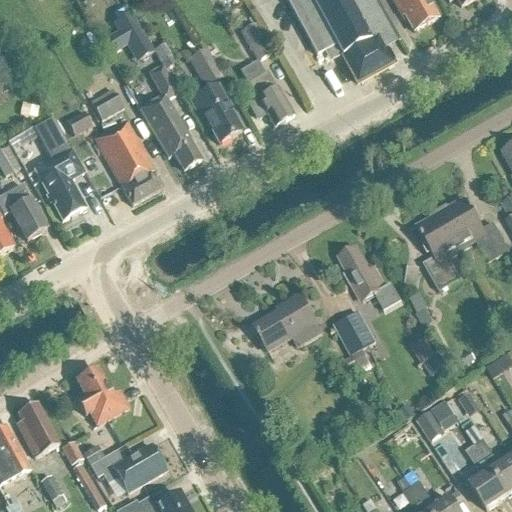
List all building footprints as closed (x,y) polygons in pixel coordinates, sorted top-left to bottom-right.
[(370,0),(282,0),(316,61),(335,50),(356,88),(391,68),(377,42),(391,34),(370,0)] [(393,0),(395,4),(391,6),(400,22),(404,19),(413,37),(437,24),(427,7),(430,6),(427,0),(393,0)] [(460,12),(475,4),(473,0),(444,0),(448,7),(455,3),(460,12)] [(131,17),(113,28),(123,44),(126,42),(135,57),(149,49),(131,17)] [(258,66),(273,57),(256,29),(241,37),(258,66)] [(166,49),(155,54),(161,68),(173,62),(166,49)] [(225,84),(209,56),(189,66),(205,95),(225,84)] [(168,164),(174,161),(183,177),(200,167),(188,146),(190,145),(173,116),(172,117),(166,107),(178,100),(163,73),(150,80),(162,103),(140,116),(149,131),(148,131),(168,164)] [(258,124),(266,119),(273,133),(293,121),(277,93),(276,94),(266,77),(246,88),(256,105),(250,109),(249,112),(255,123),(258,124)] [(205,131),(207,130),(218,150),(241,137),(225,107),(223,108),(215,94),(190,107),(200,124),(201,123),(205,131)] [(92,108),(102,126),(125,114),(114,96),(92,108)] [(85,117),(67,127),(75,141),(92,132),(85,117)] [(53,125),(34,136),(52,167),(35,176),(48,200),(47,203),(49,207),(53,207),(63,226),(68,223),(71,224),(78,220),(79,217),(84,214),(69,186),(83,179),(71,156),(53,125)] [(136,186),(146,204),(159,196),(149,179),(153,177),(126,128),(109,137),(121,159),(122,158),(137,185),(136,186)] [(94,146),(131,212),(146,204),(136,186),(137,185),(122,158),(121,159),(109,137),(94,146)] [(511,152),(502,158),(511,175),(511,152)] [(0,157),(0,173),(5,182),(20,174),(8,153),(0,157)] [(10,217),(27,246),(46,235),(30,205),(29,206),(21,191),(0,203),(0,215),(3,221),(10,217)] [(511,201),(501,208),(509,222),(511,220),(511,201)] [(464,204),(440,218),(462,256),(476,248),(488,269),(510,257),(494,229),(483,236),(464,204)] [(449,263),(462,256),(440,218),(416,232),(434,264),(423,270),(440,298),(462,285),(449,263)] [(0,222),(0,260),(11,254),(0,234),(0,224),(1,224),(0,222)] [(352,256),(338,264),(347,279),(345,281),(353,297),(356,295),(363,309),(364,308),(375,302),(382,314),(384,318),(384,317),(399,309),(401,308),(402,307),(392,289),(391,289),(386,292),(375,274),(376,274),(375,273),(370,276),(369,277),(366,271),(356,254),(352,256)] [(420,299),(411,305),(418,319),(428,313),(420,299)] [(287,313),(254,332),(269,358),(293,344),(298,353),(321,339),(299,302),(285,310),(287,313)] [(343,365),(351,381),(373,371),(363,351),(376,345),(360,313),(334,325),(351,361),(343,365)] [(425,341),(413,346),(422,364),(434,358),(425,341)] [(436,361),(423,369),(430,380),(443,372),(436,361)] [(98,375),(76,388),(85,405),(77,409),(85,422),(89,420),(95,432),(128,414),(118,397),(112,400),(98,375)] [(16,430),(35,464),(59,450),(36,409),(17,420),(21,427),(16,430)] [(409,409),(398,417),(405,427),(416,420),(409,409)] [(445,439),(430,416),(416,426),(431,449),(445,439)] [(0,493),(29,477),(5,433),(0,435),(0,493)] [(494,461),(484,446),(475,452),(485,467),(494,461)] [(72,447),(61,453),(71,470),(82,464),(72,447)] [(99,451),(85,460),(90,470),(102,463),(104,462),(105,461),(104,459),(99,451)] [(165,478),(150,452),(122,468),(116,457),(90,471),(96,483),(102,480),(107,490),(118,484),(127,500),(165,478)] [(478,472),(485,467),(475,452),(468,457),(478,472)] [(511,463),(501,471),(494,461),(485,467),(491,477),(508,502),(511,499),(511,463)] [(491,477),(485,467),(478,472),(484,482),(470,491),(483,511),(493,511),(508,502),(491,477)] [(80,470),(72,475),(94,511),(104,511),(105,511),(80,470)] [(42,488),(55,511),(56,511),(66,507),(62,500),(63,500),(53,482),(42,488)] [(422,509),(432,504),(421,487),(412,493),(422,509)] [(424,511),(422,509),(412,493),(404,498),(413,511),(424,511)] [(457,497),(449,502),(450,504),(454,511),(463,506),(457,497)] [(135,506),(124,511),(184,511),(178,500),(160,510),(154,500),(137,510),(135,506)]
